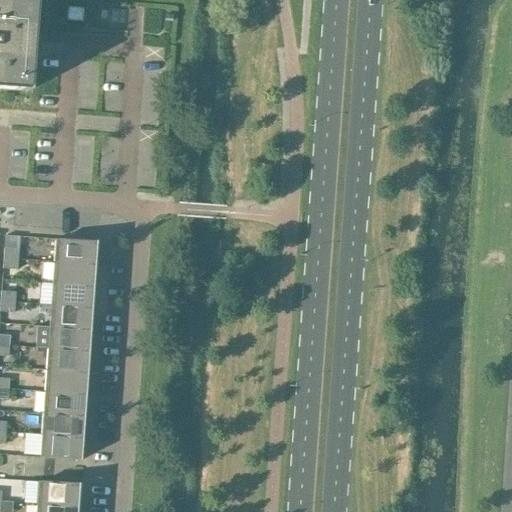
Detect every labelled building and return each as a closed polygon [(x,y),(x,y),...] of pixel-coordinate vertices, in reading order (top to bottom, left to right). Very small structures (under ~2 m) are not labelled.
[(0,0),(0,89),(27,92),(33,0),(0,0)] [(83,21),(83,9),(69,8),(68,20),(83,21)] [(118,10),(102,9),(101,23),(117,24),(118,10)] [(93,265),(95,243),(95,242),(94,242),(54,240),(53,262),(93,265)] [(2,259),(17,260),(18,249),(3,248),(2,259)] [(16,270),(17,260),(2,259),(2,269),(16,270)] [(91,287),(93,265),(53,262),(51,284),(91,287)] [(90,308),(91,287),(51,284),(49,306),(90,308)] [(0,302),(14,303),(15,292),(0,291),(0,302)] [(0,312),(13,313),(14,303),(0,302),(0,312)] [(88,330),(90,308),(49,306),(48,327),(88,330)] [(87,352),(88,330),(48,327),(46,349),(87,352)] [(0,345),(8,346),(9,336),(0,335),(0,345)] [(0,356),(7,357),(8,346),(0,345),(0,356)] [(85,373),(87,352),(46,349),(45,371),(85,373)] [(84,395),(85,373),(45,371),(43,392),(84,395)] [(0,388),(8,390),(8,379),(0,378),(0,388)] [(82,417),(84,395),(43,392),(42,414),(82,417)] [(81,438),(82,417),(42,414),(40,435),(81,438)] [(79,461),(81,438),(40,435),(39,458),(78,461),(79,461)] [(76,507),(77,485),(77,484),(76,484),(76,485),(37,482),(35,504),(76,507)]
